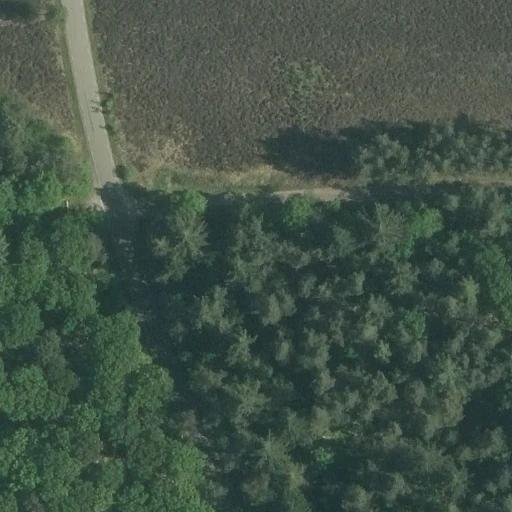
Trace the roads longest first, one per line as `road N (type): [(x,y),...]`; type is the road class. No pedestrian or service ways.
road 1 (unclassified): [(230,511),(161,351),(110,203),(73,0)]
road 2 (track): [(511,189),(0,211)]
